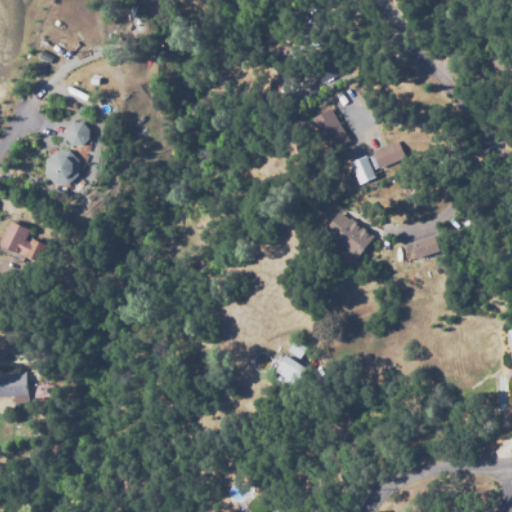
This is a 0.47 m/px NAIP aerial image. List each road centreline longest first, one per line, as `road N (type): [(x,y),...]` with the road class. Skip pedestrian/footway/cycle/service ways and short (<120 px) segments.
road 1 (residential): [(511,165),(385,0)]
road 2 (residential): [(362,511),(400,479),(511,460)]
